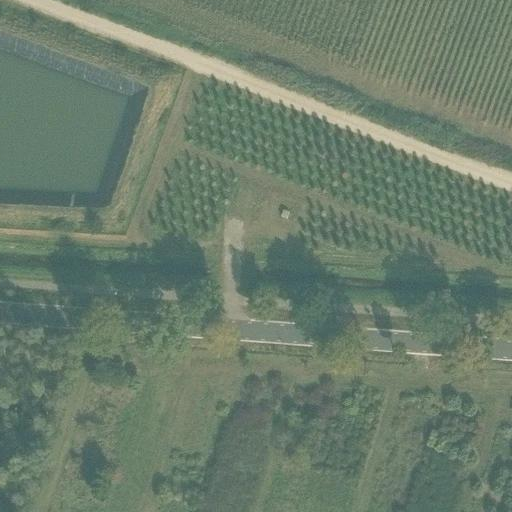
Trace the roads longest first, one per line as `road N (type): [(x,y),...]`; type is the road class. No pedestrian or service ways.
road 1 (track): [(28,0),(511,183)]
road 2 (tertiary): [(511,350),(0,314)]
